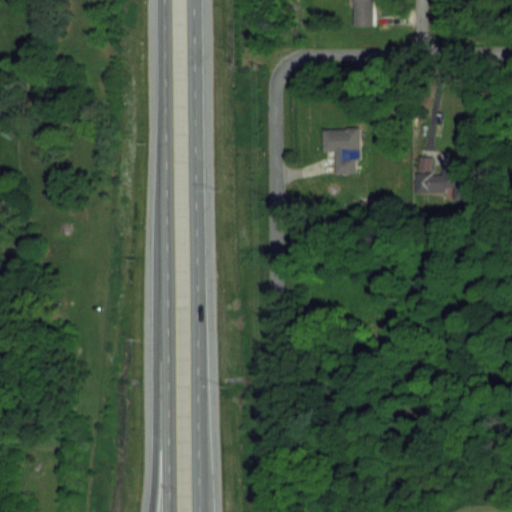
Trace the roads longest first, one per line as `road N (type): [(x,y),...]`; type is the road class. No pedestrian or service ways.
road 1 (residential): [(277,424),(275,89),(287,63),(312,54),(511,51)]
road 2 (primary): [(199,511),(194,0)]
road 3 (primary): [(164,0),(169,511)]
road 4 (motorway): [(168,360),(150,511)]
